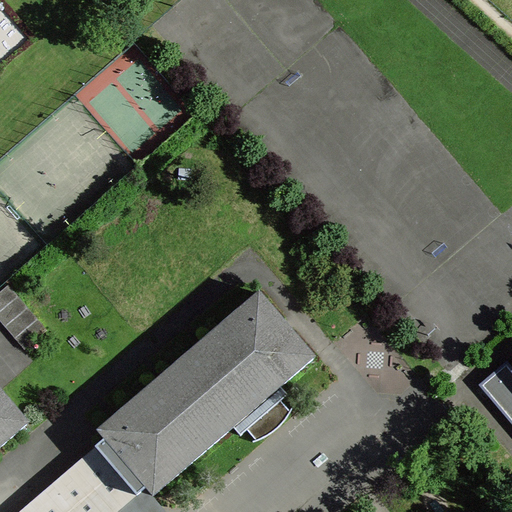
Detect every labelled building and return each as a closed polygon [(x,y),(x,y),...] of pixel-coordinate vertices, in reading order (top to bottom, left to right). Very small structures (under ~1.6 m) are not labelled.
[(7,284),(0,289),(0,321),(23,349),(46,329),(7,284)] [(146,487),(152,494),(233,425),(279,385),(313,356),(258,292),(97,430),(104,438),(95,446),(137,494),(146,487)] [(511,367),(507,362),(483,383),(511,416),(511,367)] [(286,393),(279,385),(233,425),(239,434),(246,428),(255,438),(265,433),(274,426),(282,419),(289,409),(280,399),(286,393)] [(0,390),(0,445),(27,422),(0,390)] [(95,446),(17,511),(116,511),(137,494),(95,446)] [(116,511),(167,511),(152,494),(146,487),(137,494),(116,511)]
